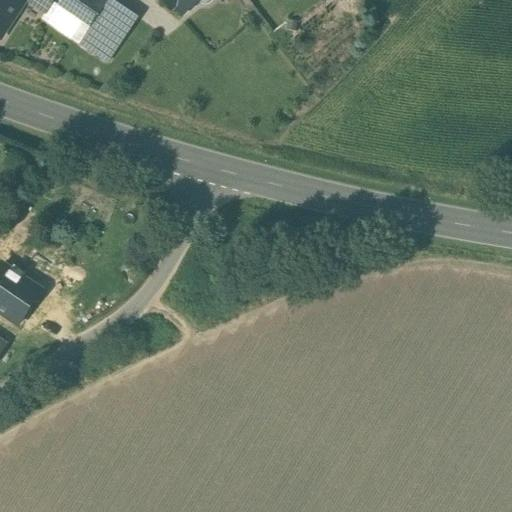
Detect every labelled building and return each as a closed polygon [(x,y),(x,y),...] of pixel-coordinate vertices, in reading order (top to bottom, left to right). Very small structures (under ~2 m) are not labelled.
[(25,0),(0,0),(0,37),(1,38),(26,0),(25,0)] [(25,0),(26,0),(45,13),(42,18),(55,27),(64,12),(51,4),(53,0),(25,0)] [(109,0),(53,0),(51,4),(64,12),(89,29),(109,1),(109,0)] [(163,0),(171,10),(176,6),(183,15),(200,2),(201,3),(208,4),(212,0),(163,0)] [(89,29),(79,44),(107,62),(136,19),(109,1),(89,29)] [(89,29),(64,12),(55,27),(79,44),(89,29)] [(25,295),(0,277),(0,318),(6,322),(25,295)]
